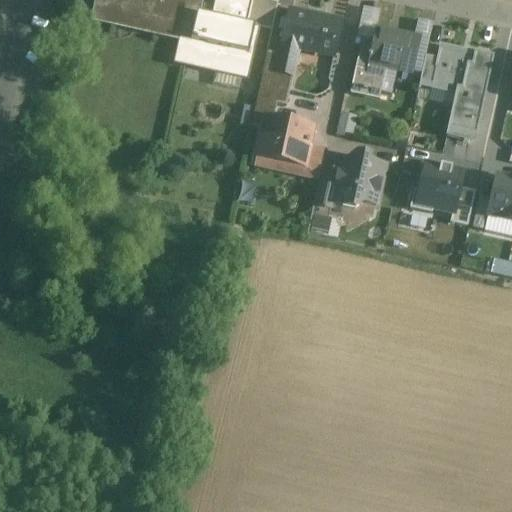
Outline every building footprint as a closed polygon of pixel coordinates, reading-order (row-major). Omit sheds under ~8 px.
[(199,0),(98,0),(94,21),(96,21),(98,11),(191,32),(189,42),(190,42),(196,16),(199,0)] [(216,0),(212,19),(196,16),(190,42),(185,64),(244,78),(255,29),(246,27),(251,0),(216,0)] [(278,4),(258,0),(251,0),(246,27),(255,29),(272,33),(278,4)] [(324,23),(305,19),(306,17),(288,14),(275,76),(292,80),(299,51),(334,59),(341,25),(324,21),(324,23)] [(419,43),(376,33),(373,43),(362,40),(355,71),(368,74),(370,65),(385,68),(412,74),(419,43)] [(473,59),(439,51),(437,61),(430,91),(454,98),(447,132),(475,138),(493,59),(474,55),(473,59)] [(437,61),(425,59),(419,89),(430,91),(437,61)] [(370,65),(368,74),(355,71),(350,95),(365,98),(367,92),(379,95),(385,68),(370,65)] [(341,114),(337,136),(353,139),(357,116),(341,114)] [(312,130),(264,119),(256,159),(257,159),(255,167),(273,171),(275,163),(302,169),(304,170),(308,150),(312,130)] [(325,153),(308,150),(304,170),(302,169),(301,177),(319,181),(321,172),(325,153)] [(357,158),(337,171),(336,176),(330,206),(331,206),(353,211),(363,205),(376,208),(384,170),(367,166),(368,161),(357,158)] [(460,191),(463,175),(451,172),(452,171),(440,168),(440,170),(425,167),(419,194),(414,193),(410,211),(431,216),(432,211),(452,215),(454,216),(460,191)] [(319,181),(313,208),(330,211),(331,206),(330,206),(336,176),(321,172),(319,181)] [(487,218),(511,223),(511,182),(496,179),(487,218)] [(475,194),(460,191),(454,216),(452,215),(450,226),(467,230),(475,194)] [(491,201),(479,199),(472,230),(484,233),(491,201)] [(309,216),(307,231),(327,234),(329,219),(309,216)]
